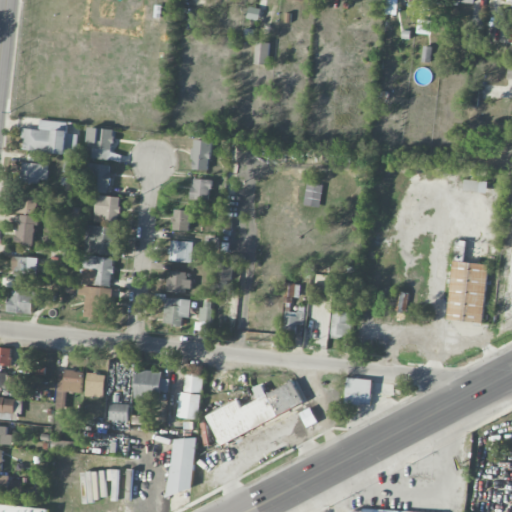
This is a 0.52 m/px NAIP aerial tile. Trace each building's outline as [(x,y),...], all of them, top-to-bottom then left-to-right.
[(247,19),(259,20),(260,9),(249,7),(247,19)] [(481,34),(465,33),(465,49),(480,50),(481,34)] [(268,65),(270,43),(256,42),(254,63),(268,65)] [(422,61),(430,62),(431,47),(423,47),(422,61)] [(477,107),(480,87),(469,85),(465,105),(477,107)] [(24,129),(22,151),(76,155),(78,133),(54,131),(55,121),(40,120),(39,130),(24,129)] [(114,130),(89,127),(87,151),(92,151),(91,159),(121,161),(122,154),(112,153),(114,130)] [(209,170),(211,141),(193,140),(192,169),(209,170)] [(20,181),(47,183),(48,164),(21,163),(20,181)] [(108,193),(111,165),(91,163),(87,191),(108,193)] [(191,200),(211,201),(212,180),(192,179),(191,200)] [(486,193),(487,181),(464,181),(463,191),(486,193)] [(36,214),(37,195),(21,194),(19,213),(36,214)] [(121,198),(98,195),(94,221),(118,224),(121,198)] [(172,231),(189,231),(190,210),(173,210),(172,231)] [(35,216),(18,215),(16,247),(34,248),(35,216)] [(86,254),(116,254),(117,227),(87,226),(86,254)] [(204,248),(219,249),(220,238),(205,237),(204,248)] [(191,263),(193,242),(171,240),(169,261),(191,263)] [(115,259),(86,255),(82,282),(111,287),(115,259)] [(37,277),(38,258),(13,257),(12,276),(37,277)] [(488,264),(452,261),(447,320),(483,323),(488,264)] [(232,265),(216,262),(213,278),(229,280),(232,265)] [(174,291),(192,292),(192,280),(187,280),(187,272),(169,271),(168,286),(174,286),(174,291)] [(299,284),(284,283),(283,297),(299,298),(299,284)] [(321,285),(310,285),(310,300),(319,301),(321,285)] [(111,288),(86,288),(85,318),(110,319),(111,288)] [(8,298),(7,312),(34,315),(36,293),(12,290),(12,298),(8,298)] [(181,325),(181,318),(190,318),(190,299),(165,298),(164,325),(181,325)] [(200,305),(199,321),(211,322),(211,305),(200,305)] [(330,336),(349,339),(352,313),(333,310),(330,336)] [(297,325),(304,325),(305,312),(285,311),(284,332),(296,332),(297,325)] [(13,349),(0,347),(0,364),(11,366),(13,349)] [(55,410),(65,411),(67,392),(81,393),(83,372),(59,370),(55,410)] [(160,400),(160,392),(169,392),(169,379),(162,378),(162,371),(136,371),(135,399),(160,400)] [(0,389),(19,390),(20,375),(0,373),(0,389)] [(106,375),(88,373),(85,396),(103,398),(106,375)] [(203,374),(186,374),(185,392),(203,393),(203,374)] [(345,404),(361,405),(361,401),(371,401),(372,379),(346,378),(345,404)] [(305,406),(294,381),(242,405),(239,400),(206,415),(220,444),(305,406)] [(201,395),(181,392),(178,417),(199,420),(201,395)] [(129,421),(130,405),(110,404),(109,420),(129,421)] [(7,434),(8,427),(0,426),(0,442),(12,444),(13,435),(7,434)] [(197,439),(174,437),(169,491),(192,493),(197,439)] [(64,449),(64,441),(52,441),(52,449),(64,449)] [(127,500),(144,501),(145,470),(128,470),(127,500)] [(0,487),(9,488),(10,476),(0,475),(0,487)]
